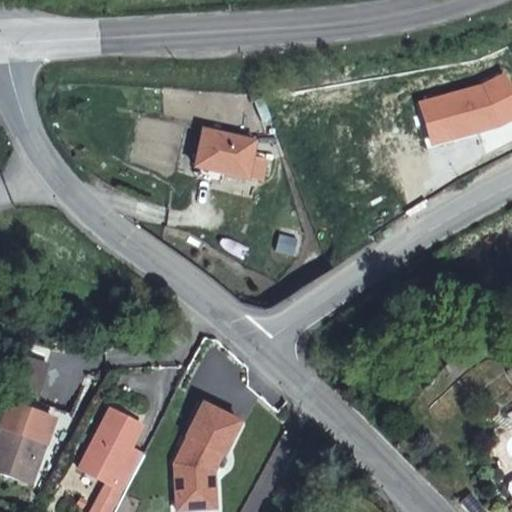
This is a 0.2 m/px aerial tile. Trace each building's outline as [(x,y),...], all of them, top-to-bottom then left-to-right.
[(203,130),(193,167),(258,183),(264,163),(249,159),(253,143),(203,130)] [(48,368),(25,360),(14,388),(36,397),(48,368)] [(173,463),(176,499),(215,497),(213,471),(209,469),(212,462),(216,464),(221,454),(222,455),(238,421),(201,403),(185,437),(186,438),(173,463)] [(8,405),(0,427),(0,474),(31,486),(55,422),(8,405)] [(93,511),(115,511),(125,494),(111,486),(130,450),(143,425),(111,409),(80,470),(108,485),(93,511)] [(111,486),(125,494),(145,458),(130,450),(111,486)] [(321,451),(309,473),(322,480),(334,458),(321,451)] [(509,501),(506,503),(511,511),(511,480),(505,485),(502,491),(509,501)] [(215,497),(176,499),(176,509),(215,507),(215,497)]
